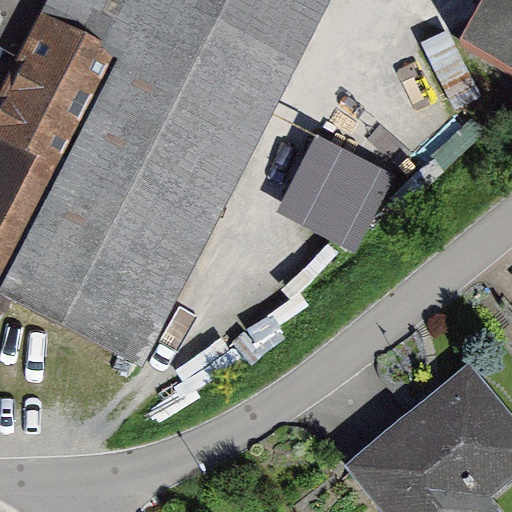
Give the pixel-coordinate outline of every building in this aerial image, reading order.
[(0,0),(0,29),(15,5),(5,0),(0,0)] [(0,277),(161,360),(348,0),(61,0),(0,117),(0,277)] [(511,0),(486,0),(461,44),(511,73),(511,0)] [(321,130),(281,210),(357,247),(396,167),(321,130)] [(511,412),(485,376),(360,467),(392,511),(503,511),(496,502),(511,490),(511,412)]
